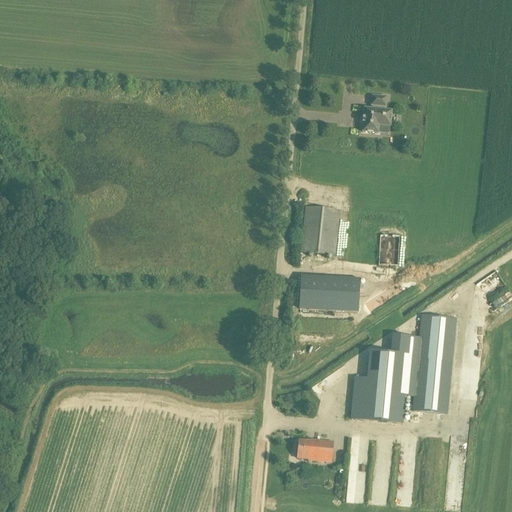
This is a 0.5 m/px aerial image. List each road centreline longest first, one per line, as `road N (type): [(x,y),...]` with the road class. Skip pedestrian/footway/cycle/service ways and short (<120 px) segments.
road 1 (unclassified): [(270,368),(304,0)]
road 2 (track): [(270,368),(255,511)]
